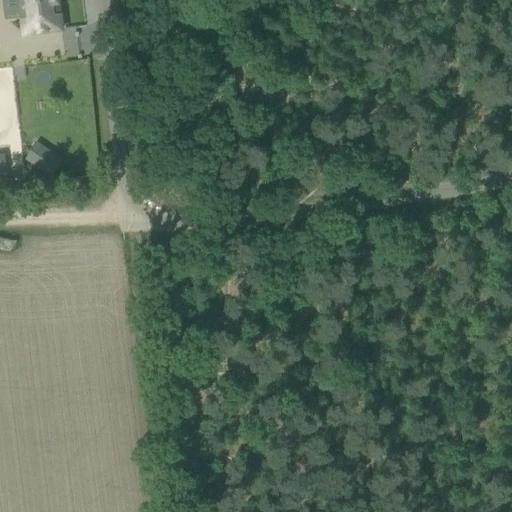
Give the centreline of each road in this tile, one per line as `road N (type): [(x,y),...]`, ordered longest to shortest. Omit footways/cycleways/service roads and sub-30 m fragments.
road 1 (unclassified): [(133,216),(357,205),(511,181)]
road 2 (track): [(167,511),(133,216)]
road 3 (unclassified): [(133,216),(108,0)]
road 4 (track): [(0,219),(133,216)]
